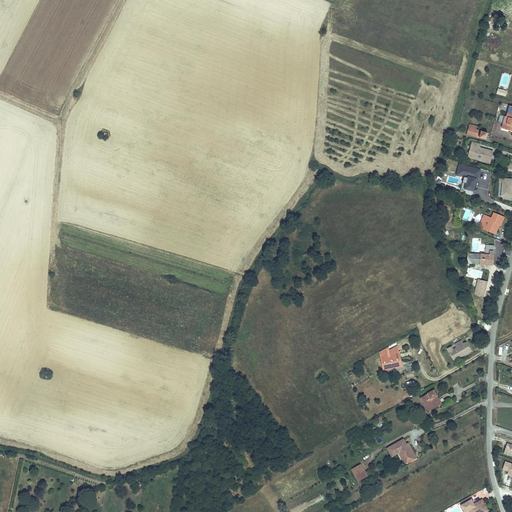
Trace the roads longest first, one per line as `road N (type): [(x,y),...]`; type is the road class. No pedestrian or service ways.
road 1 (unclassified): [(503,511),(489,453),(489,403),(511,265)]
road 2 (track): [(0,94),(62,118),(122,0)]
